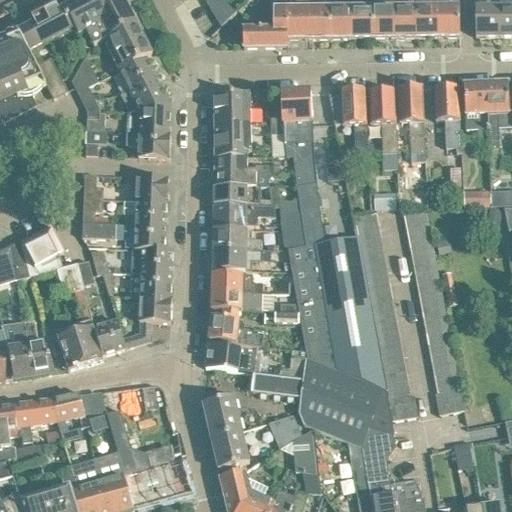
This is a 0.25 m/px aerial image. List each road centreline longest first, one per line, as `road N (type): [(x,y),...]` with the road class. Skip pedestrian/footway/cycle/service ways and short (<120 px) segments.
road 1 (residential): [(199,73),(511,66)]
road 2 (residential): [(175,364),(184,355),(199,73)]
road 3 (residential): [(429,511),(422,465),(428,435),(391,225)]
road 4 (residential): [(0,394),(175,364)]
road 5 (residential): [(209,511),(175,364)]
